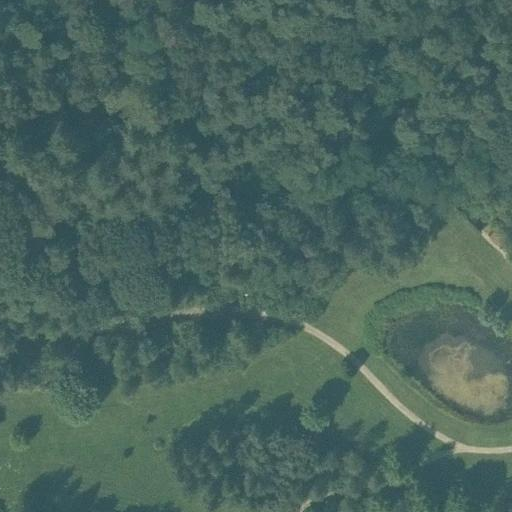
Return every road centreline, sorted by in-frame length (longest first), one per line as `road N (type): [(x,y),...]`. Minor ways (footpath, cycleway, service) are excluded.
road 1 (track): [(511,12),(290,68),(65,100),(0,86)]
road 2 (track): [(511,133),(124,207)]
road 3 (track): [(0,230),(124,207)]
